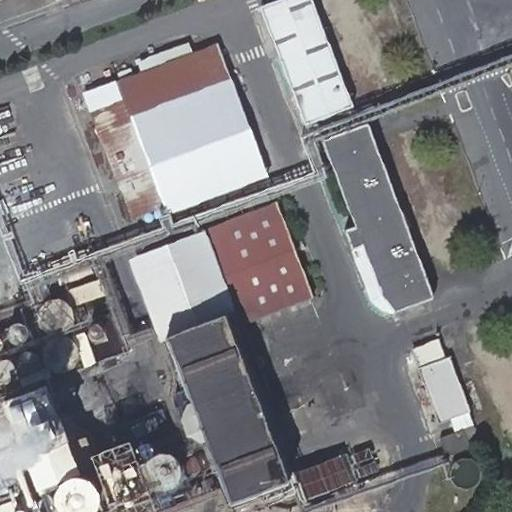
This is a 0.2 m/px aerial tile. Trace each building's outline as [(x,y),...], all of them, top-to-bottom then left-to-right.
[(310,0),(294,0),(261,13),(305,129),(352,112),(310,0)] [(218,47),(118,84),(125,103),(167,210),(168,218),(268,181),(218,47)] [(167,210),(125,103),(92,116),(133,223),(167,210)] [(371,128),(322,146),(354,234),(345,237),(353,257),(365,252),(384,303),(397,319),(436,304),(371,128)] [(278,204),(203,232),(240,330),(314,303),(278,204)] [(205,238),(131,265),(163,354),(171,351),(230,329),(237,327),(205,238)] [(230,329),(171,351),(231,511),(270,511),(296,503),(230,329)] [(109,332),(106,333),(103,334),(100,336),(99,339),(98,345),(100,348),(102,350),(105,351),(111,351),(114,349),(117,344),(116,338),(112,334),(109,332)] [(19,336),(15,337),(13,339),(11,341),(9,346),(11,350),(13,353),(16,355),(19,356),(22,355),(25,354),(27,351),(29,349),(30,345),(29,342),(27,339),(22,336),(19,336)] [(91,343),(84,341),(81,342),(78,343),(76,346),(74,349),(74,352),(75,355),(77,358),(80,361),(86,361),(89,360),(94,356),(94,349),(93,346),(91,343)] [(112,374),(118,376),(121,376),(124,374),(126,371),(128,369),(128,365),(127,362),(125,359),(120,356),(113,358),(111,360),(109,362),(108,366),(110,372),(112,374)] [(91,383),(95,383),(98,382),(100,381),(102,378),(103,375),(103,372),(102,369),(97,365),(91,364),(86,367),(84,370),(84,373),(84,377),(86,380),(88,382),(91,383)] [(35,366),(32,365),(28,365),(25,365),(23,367),(21,370),(20,373),(20,376),(21,379),(23,382),(26,383),(29,384),(33,383),(35,382),(38,380),(39,377),(39,374),(39,371),(37,368),(35,366)] [(467,368),(436,380),(464,453),(472,450),(495,441),(467,368)] [(10,372),(7,372),(4,372),(1,374),(0,374),(0,388),(3,390),(6,391),(9,391),(12,390),(15,388),(16,386),(17,382),(17,379),(16,376),(13,374),(10,372)] [(69,373),(66,374),(63,375),(61,377),(60,380),(60,384),(61,386),(62,389),(65,391),(68,392),(71,392),(74,391),(77,389),(78,387),(79,383),(79,380),(78,378),(73,374),(69,373)] [(45,382),(40,385),(38,388),(37,390),(37,394),(40,398),(43,400),(46,401),(49,400),(52,399),(54,397),(55,394),(55,391),(53,385),(48,382),(45,382)] [(51,411),(7,428),(39,511),(44,511),(85,496),(51,411)] [(495,441),(472,450),(477,463),(500,455),(495,441)] [(127,511),(142,511),(191,494),(178,460),(158,468),(149,444),(108,460),(127,511)] [(500,455),(477,463),(465,468),(472,485),(506,472),(500,455)] [(490,489),(484,490),(481,492),(478,496),(476,499),(475,503),(475,507),(478,511),(502,511),(504,511),(505,505),(504,498),(502,495),(500,493),(495,490),(490,489)] [(103,511),(100,507),(93,503),(85,501),(77,501),(69,505),(64,510),(62,511),(103,511)]
